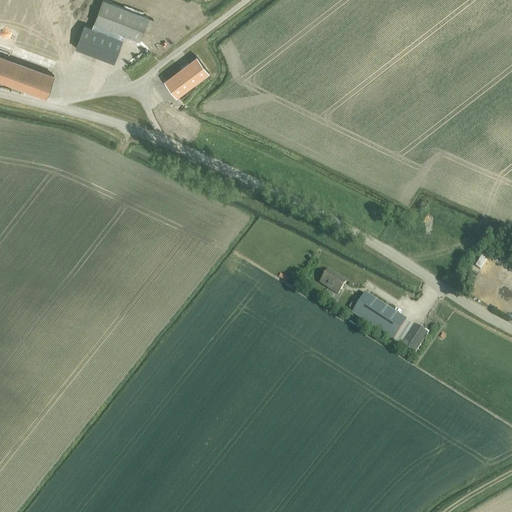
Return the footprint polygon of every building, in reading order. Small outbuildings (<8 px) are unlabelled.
[(103,0),(102,0),(94,23),(139,40),(148,17),(103,0)] [(0,11),(17,16),(19,8),(0,3),(0,11)] [(84,25),(76,48),(113,62),(122,39),(84,25)] [(0,80),(46,97),(54,75),(0,54),(0,80)] [(164,80),(165,82),(174,94),(208,69),(198,55),(196,56),(190,61),(164,80)] [(346,283),(328,271),(320,284),(338,296),(346,283)] [(427,336),(414,327),(365,295),(361,302),(354,313),(352,316),(393,342),(400,347),(414,356),(427,336)] [(355,299),(349,309),(354,313),(361,302),(355,299)]
